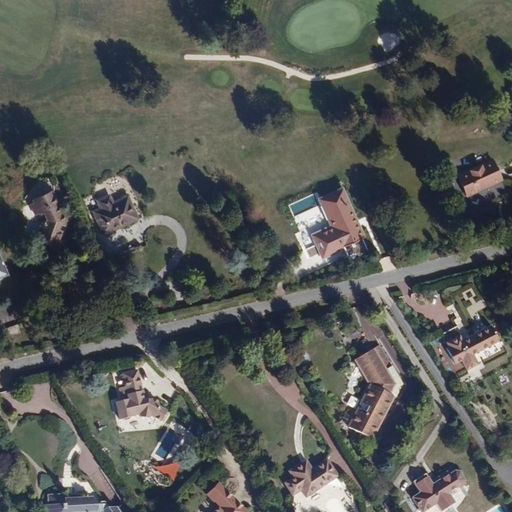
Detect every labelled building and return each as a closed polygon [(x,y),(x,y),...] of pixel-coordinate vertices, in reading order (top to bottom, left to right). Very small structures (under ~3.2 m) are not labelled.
[(503,181),(492,158),(458,174),(468,196),(503,181)] [(365,236),(342,187),(331,192),(318,197),(321,203),(331,225),(313,234),(324,259),(345,249),(344,246),(365,236)] [(68,227),(62,212),(53,191),(32,200),(33,202),(29,204),(34,216),(38,215),(38,216),(42,214),(45,222),(42,220),(34,241),(56,249),(63,232),(58,230),(60,225),(69,229),(68,227)] [(139,219),(127,195),(114,202),(110,195),(98,201),(101,208),(93,212),(105,236),(139,219)] [(71,220),(67,211),(62,212),(68,227),(71,220)] [(145,269),(139,256),(145,254),(143,246),(122,255),(131,275),(145,269)] [(508,273),(503,274),(505,279),(498,281),(500,287),(511,283),(511,280),(511,277),(509,277),(508,273)] [(453,326),(439,333),(443,341),(446,346),(444,347),(452,364),(459,361),(464,371),(476,365),(470,355),(497,342),(489,326),(460,340),(457,334),(453,326)] [(27,341),(20,327),(5,334),(11,348),(27,341)] [(369,352),(385,378),(392,373),(376,348),(369,352)] [(141,377),(126,380),(128,393),(122,394),(125,406),(118,408),(119,410),(117,410),(119,417),(120,416),(122,425),(124,425),(127,426),(131,425),(133,423),(135,423),(135,421),(142,420),(144,424),(151,425),(154,423),(163,428),(164,427),(166,428),(171,420),(169,419),(169,418),(162,414),(161,409),(155,405),(146,407),(144,398),(145,398),(141,377)] [(347,429),(368,441),(377,423),(374,421),(378,414),(381,416),(390,398),(385,396),(368,387),(359,404),(362,406),(358,413),(356,412),(347,429)] [(345,429),(347,429),(356,412),(354,411),(350,412),(344,425),(345,429)] [(313,444),(297,454),(292,457),(287,447),(274,455),(277,461),(269,466),(277,480),(286,475),(290,483),(324,462),(313,444)] [(292,444),(287,447),(292,457),(297,454),(292,444)] [(455,490),(457,492),(462,488),(463,484),(457,475),(453,474),(448,477),(446,474),(436,481),(437,483),(430,487),(429,485),(423,477),(411,484),(418,495),(410,500),(417,511),(425,511),(434,507),(437,511),(442,511),(452,506),(446,496),(455,490)] [(213,497),(217,500),(229,488),(225,484),(213,497)] [(249,511),(252,509),(229,488),(217,500),(226,509),(223,511),(249,511)] [(66,502),(48,505),(48,511),(123,511),(122,510),(110,511),(107,508),(98,509),(92,502),(67,506),(66,502)]
